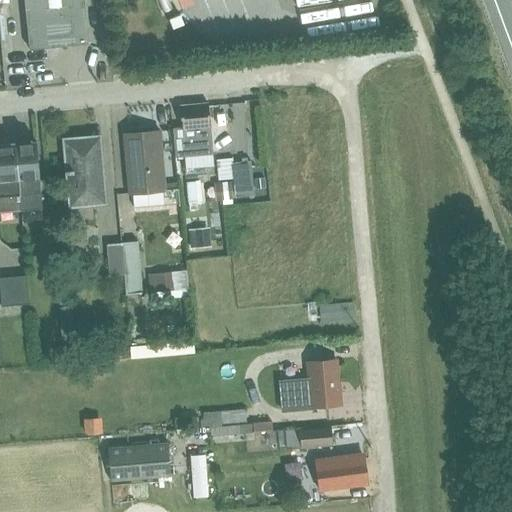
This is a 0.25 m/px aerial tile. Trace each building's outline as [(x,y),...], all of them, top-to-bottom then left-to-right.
[(24,0),(29,51),(89,44),(84,0),(24,0)] [(213,167),(208,105),(181,107),(182,128),(172,129),(175,158),(183,158),(184,170),(213,167)] [(212,112),(215,140),(232,139),(229,110),(212,112)] [(132,210),(179,206),(178,189),(165,191),(160,132),(124,135),(130,196),(131,196),(132,210)] [(100,137),(63,140),(69,210),(106,207),(100,137)] [(16,144),(22,212),(42,211),(36,143),(16,144)] [(0,213),(22,212),(16,144),(0,145),(0,213)] [(232,159),(216,161),(218,181),(234,179),(236,198),(254,196),(251,162),(233,164),(232,159)] [(186,182),(189,212),(199,210),(198,203),(202,202),(200,181),(186,182)] [(231,183),(214,184),(216,202),(222,202),(223,205),(233,204),(231,183)] [(189,231),(191,250),(210,248),(209,230),(189,231)] [(125,275),(128,307),(143,306),(138,243),(122,244),(125,275)] [(125,275),(122,244),(106,245),(109,277),(125,275)] [(187,271),(147,274),(148,293),(188,290),(187,271)] [(0,295),(1,308),(28,305),(26,277),(0,278),(0,295)] [(321,323),(355,319),(353,303),(320,306),(321,323)] [(71,342),(69,308),(59,308),(62,342),(71,342)] [(193,342),(132,348),(132,358),(194,352),(193,342)] [(281,412),(340,407),(336,360),(305,363),(307,378),(279,381),(281,412)] [(201,428),(210,428),(220,427),(220,425),(246,423),(245,410),(203,414),(203,419),(200,418),(201,428)] [(198,428),(198,418),(175,419),(175,429),(198,428)] [(84,436),(103,435),(101,419),(83,420),(84,436)] [(272,432),(271,422),(220,427),(210,428),(211,437),(272,432)] [(330,428),(287,432),(288,450),(333,447),(330,428)] [(208,429),(186,431),(186,441),(209,439),(208,429)] [(171,477),(168,443),(107,448),(111,483),(171,477)] [(205,453),(190,453),(191,498),(206,498),(205,453)] [(319,491),(368,484),(365,460),(336,464),(335,459),(314,461),(319,491)] [(485,511),(484,490),(468,491),(468,511),(485,511)]
